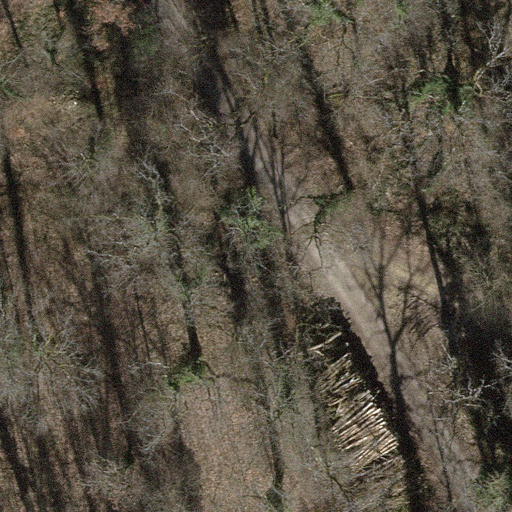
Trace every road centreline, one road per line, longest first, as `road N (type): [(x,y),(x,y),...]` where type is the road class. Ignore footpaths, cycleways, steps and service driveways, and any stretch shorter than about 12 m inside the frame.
road 1 (track): [(484,511),(162,0)]
road 2 (track): [(305,227),(439,281),(511,321)]
